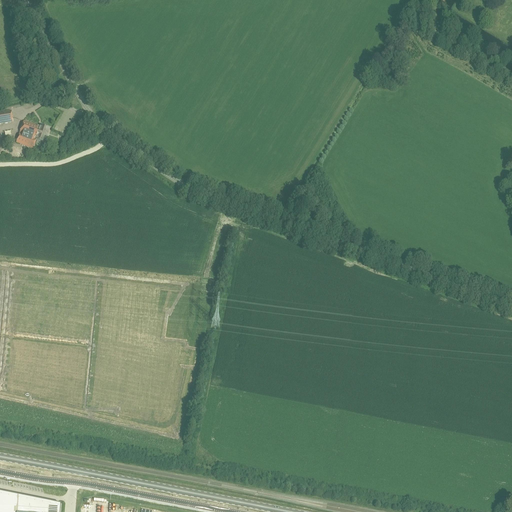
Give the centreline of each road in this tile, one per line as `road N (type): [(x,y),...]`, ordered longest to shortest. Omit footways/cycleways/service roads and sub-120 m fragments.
road 1 (tertiary): [(511,305),(170,175),(99,123),(25,0)]
road 2 (primary): [(294,511),(0,456)]
road 3 (unclassified): [(0,471),(231,511)]
